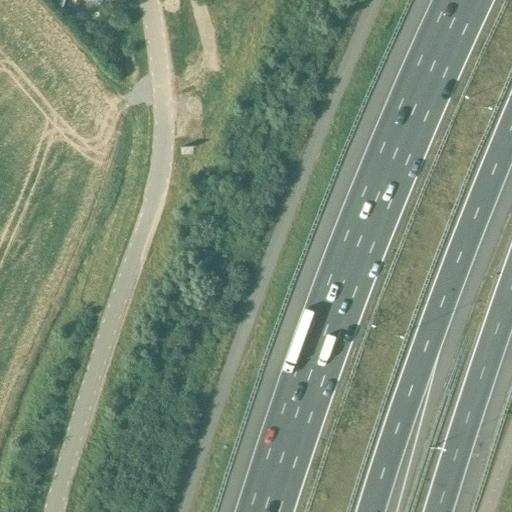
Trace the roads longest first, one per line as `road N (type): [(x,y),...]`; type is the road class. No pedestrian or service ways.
road 1 (motorway): [(462,0),(313,354),(261,511)]
road 2 (unclassified): [(375,0),(197,450),(180,511)]
road 3 (unclassified): [(52,511),(107,331),(161,193),(159,69),(148,0)]
road 4 (motorway): [(371,511),(511,127)]
road 5 (motorway): [(439,511),(511,288)]
